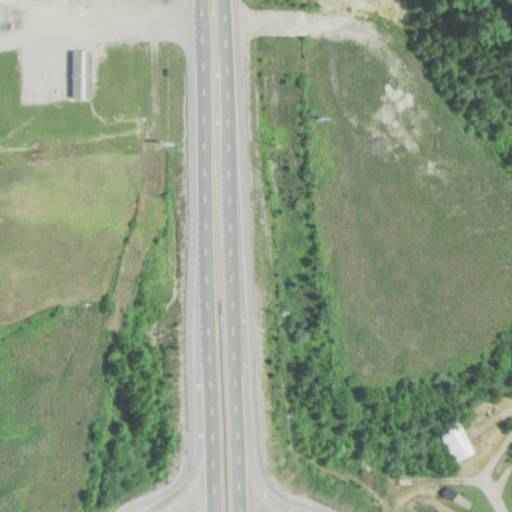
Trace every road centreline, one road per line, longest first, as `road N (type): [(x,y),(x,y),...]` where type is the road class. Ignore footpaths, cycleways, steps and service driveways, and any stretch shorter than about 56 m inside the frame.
road 1 (trunk): [(196,0),(207,511)]
road 2 (trunk): [(239,511),(229,0)]
road 3 (residential): [(197,15),(0,39)]
